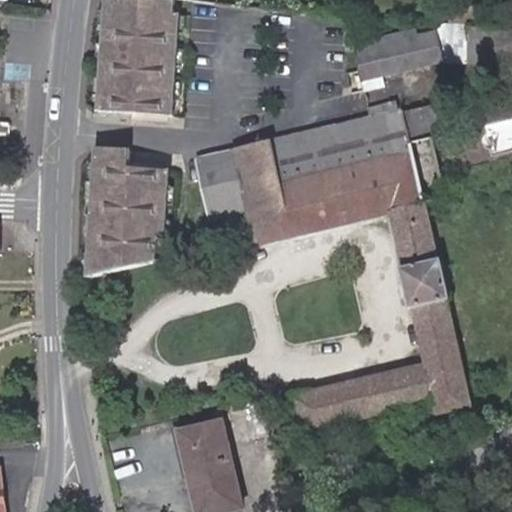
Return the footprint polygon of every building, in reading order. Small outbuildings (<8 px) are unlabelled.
[(173,117),(180,16),(174,16),(175,0),(172,0),(106,0),(98,112),(173,117)] [(480,28),(480,9),(450,8),(449,27),(469,28),(480,28)] [(468,63),(469,28),(449,27),(444,27),(435,26),(437,33),(445,63),(468,63)] [(490,64),(492,29),(480,28),(469,28),(468,63),(490,64)] [(511,65),(511,29),(492,29),(490,64),(511,65)] [(362,82),(445,63),(437,33),(417,38),(415,32),(354,47),(362,82)] [(438,262),(410,143),(436,137),(435,132),(451,128),(446,109),(433,112),(432,108),(403,114),(402,112),(200,159),(214,221),(248,213),(256,246),(392,214),(404,268),(401,269),(410,310),(414,309),(427,365),(291,396),(302,442),(328,436),(326,430),(433,405),(436,417),(472,409),(447,301),(451,300),(442,261),(438,262)] [(0,135),(9,136),(10,124),(0,123),(0,135)] [(165,239),(170,171),(129,169),(130,152),(96,150),(87,279),(147,265),(148,254),(157,254),(158,239),(165,239)] [(164,261),(165,239),(158,239),(157,254),(148,254),(147,265),(164,261)] [(228,511),(243,509),(223,424),(181,434),(199,511),(228,511)] [(318,511),(309,474),(290,478),(298,511),(318,511)]
